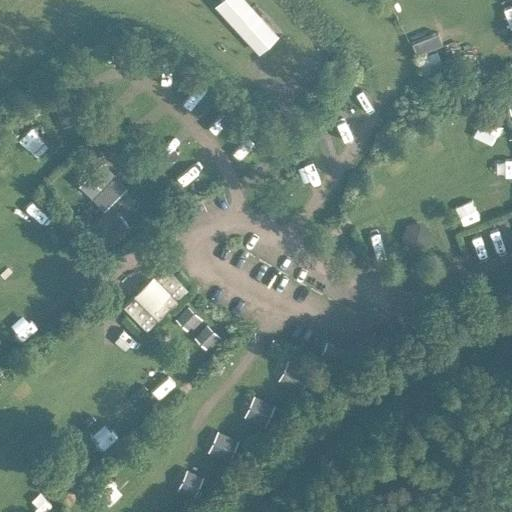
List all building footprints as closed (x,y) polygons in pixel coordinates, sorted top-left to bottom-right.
[(243,0),(211,0),(245,37),(263,21),(243,0)] [(398,29),(403,40),(429,30),(425,19),(398,29)] [(404,43),(412,63),(431,55),(423,36),(404,43)] [(511,79),(495,84),(499,99),(511,95),(511,79)] [(54,80),(40,87),(42,92),(50,108),(55,106),(64,102),(54,80)] [(70,170),(90,190),(109,172),(88,151),(70,170)] [(110,292),(133,315),(145,304),(146,305),(164,287),(163,286),(174,275),(151,251),(140,262),(144,266),(125,285),(121,281),(110,292)] [(166,302),(175,311),(184,301),(175,293),(166,302)] [(184,320),(193,328),(202,319),(193,310),(184,320)] [(269,365),(288,375),(296,357),(277,348),(269,365)] [(261,393),(242,384),(234,401),(253,410),(261,393)] [(206,419),(198,437),(217,446),(225,428),(206,419)] [(189,463),(176,457),(167,475),(184,483),(188,475),(184,473),(189,463)]
